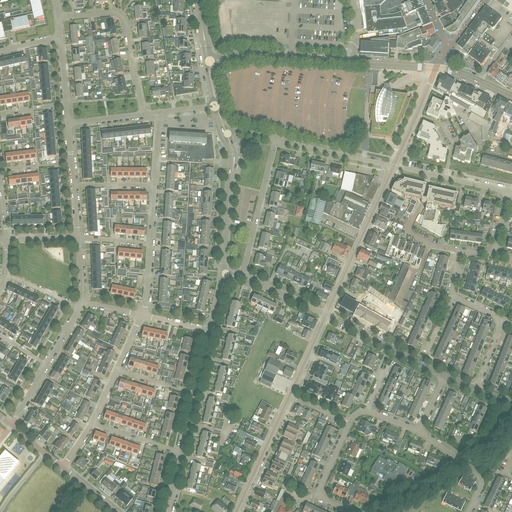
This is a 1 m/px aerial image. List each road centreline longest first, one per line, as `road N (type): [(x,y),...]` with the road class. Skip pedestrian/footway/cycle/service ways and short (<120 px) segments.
road 1 (residential): [(58,17),(122,15),(143,114)]
road 2 (residential): [(393,166),(326,314)]
road 3 (tertiary): [(369,64),(264,56),(208,62)]
road 4 (residential): [(241,276),(275,139)]
road 5 (tertiary): [(226,135),(234,163),(223,273)]
road 6 (residential): [(443,376),(326,314)]
road 7 (residential): [(235,511),(289,395)]
